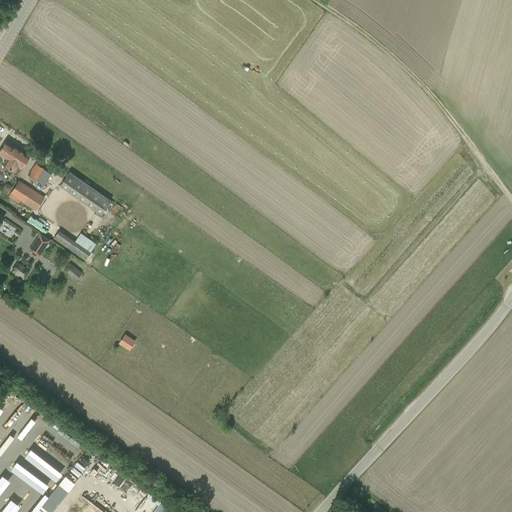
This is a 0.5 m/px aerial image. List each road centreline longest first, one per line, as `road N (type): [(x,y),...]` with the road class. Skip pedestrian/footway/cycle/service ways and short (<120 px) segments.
road 1 (unclassified): [(319,511),(511,298)]
road 2 (track): [(511,194),(431,85),(391,45),(324,0)]
